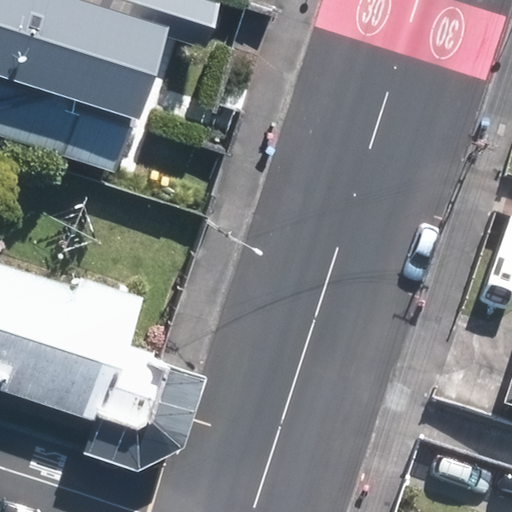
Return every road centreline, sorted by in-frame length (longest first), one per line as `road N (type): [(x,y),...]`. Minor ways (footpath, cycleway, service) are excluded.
road 1 (secondary): [(415,0),(250,511)]
road 2 (residential): [(0,469),(132,511)]
